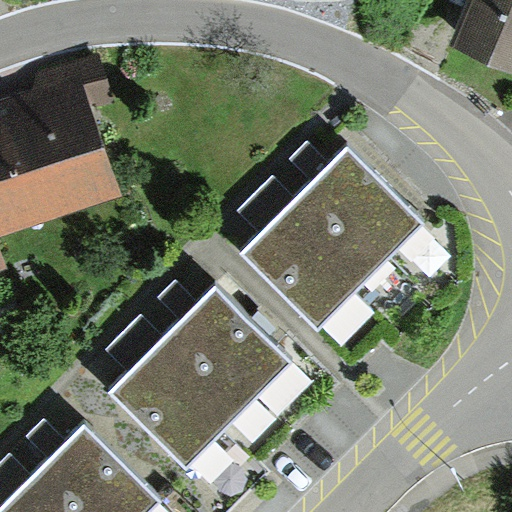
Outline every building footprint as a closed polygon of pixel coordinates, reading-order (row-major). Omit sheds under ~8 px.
[(511,0),(468,0),(451,43),(511,67),(511,0)] [(65,72),(0,96),(0,223),(107,184),(65,72)] [(419,222),(346,150),(334,162),(310,138),(288,159),(313,184),(300,197),(275,173),(238,210),(262,233),(245,250),(318,323),(419,222)] [(285,362),(212,289),(200,300),(177,276),(155,297),(181,323),(163,340),(139,316),(105,350),(129,373),(113,390),(185,462),(285,362)] [(142,511),(156,498),(84,426),(69,441),(44,417),(25,436),(50,461),(33,477),(9,454),(0,463),(0,509),(2,511),(1,511),(142,511)]
